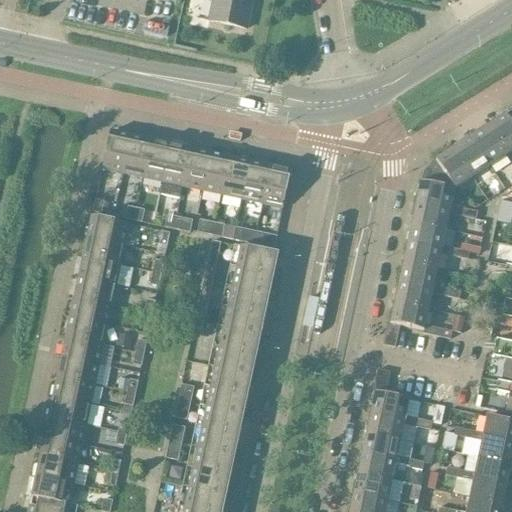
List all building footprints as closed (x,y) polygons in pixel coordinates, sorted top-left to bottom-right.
[(251,0),(212,0),(208,22),(245,30),(251,0)] [(511,152),(511,127),(505,116),(487,128),(506,157),(511,152)] [(506,157),(487,128),(470,139),(488,168),(506,157)] [(130,139),(109,134),(101,172),(122,176),(130,139)] [(150,143),(130,139),(122,176),(142,180),(150,143)] [(488,168),(470,139),(453,150),(471,179),(488,168)] [(170,147),(150,143),(142,180),(162,185),(170,147)] [(190,152),(170,147),(162,185),(182,189),(190,152)] [(471,179),(453,150),(435,162),(453,191),(471,179)] [(209,156),(190,152),(182,189),(202,193),(209,156)] [(229,160),(209,156),(202,193),(221,197),(229,160)] [(249,164),(229,160),(221,197),(241,202),(249,164)] [(453,191),(435,162),(432,164),(426,170),(424,173),(421,181),(420,184),(453,191)] [(269,169),(249,164),(241,202),(261,206),(269,169)] [(290,173),(269,169),(261,206),(282,210),(290,173)] [(449,212),(449,208),(453,191),(420,184),(415,205),(449,212)] [(510,223),(511,213),(511,202),(501,201),(497,220),(510,223)] [(103,203),(94,202),(92,214),(100,216),(103,203)] [(444,232),(448,216),(461,219),(463,211),(449,208),(449,212),(415,205),(411,225),(444,232)] [(127,208),(124,221),(133,223),(135,210),(127,208)] [(143,212),(135,210),(133,223),(141,225),(143,212)] [(475,222),(476,214),(463,211),(461,219),(475,222)] [(167,217),(164,229),(173,231),(175,219),(167,217)] [(128,227),(91,219),(86,239),(124,247),(128,227)] [(192,222),(175,219),(173,231),(189,235),(192,222)] [(199,222),(196,234),(213,238),(215,225),(199,222)] [(224,227),(215,225),(213,238),(221,240),(224,227)] [(441,248),(444,232),(411,225),(407,245),(440,252),(439,256),(453,259),(454,251),(441,248)] [(240,244),(243,231),(235,230),(234,229),(232,242),(240,244)] [(255,234),(243,231),(240,244),(253,246),(255,234)] [(169,235),(160,234),(157,246),(166,248),(169,235)] [(268,237),(255,234),(253,246),(265,249),(268,237)] [(274,247),(276,238),(268,237),(265,249),(273,251),(274,249),(274,247)] [(124,247),(86,239),(82,259),(119,267),(124,247)] [(211,243),(203,283),(211,285),(220,245),(211,243)] [(436,272),(439,256),(440,252),(407,245),(403,265),(436,272)] [(277,257),(240,249),(231,289),(269,297),(277,257)] [(466,261),(468,254),(454,251),(453,259),(466,261)] [(119,267),(82,259),(78,279),(115,287),(119,267)] [(154,262),(151,274),(160,276),(163,264),(154,262)] [(432,288),(436,272),(403,265),(398,285),(432,292),(431,296),(444,299),(446,291),(432,288)] [(160,276),(151,274),(149,286),(157,288),(160,276)] [(111,307),(115,287),(78,279),(74,299),(111,307)] [(211,285),(203,283),(194,323),(202,325),(211,285)] [(427,312),(431,296),(432,292),(398,285),(394,304),(427,312)] [(269,297),(231,289),(223,329),(260,337),(269,297)] [(458,301),(459,294),(446,291),(444,299),(458,301)] [(111,307),(74,299),(69,319),(107,327),(111,307)] [(511,319),(511,303),(504,301),(501,317),(511,319)] [(146,302),(143,314),(151,316),(154,303),(146,302)] [(424,328),(427,312),(394,304),(390,325),(389,325),(399,328),(422,332),(422,335),(436,338),(437,331),(424,328)] [(151,316),(143,314),(140,326),(149,328),(151,316)] [(107,327),(69,319),(65,339),(102,347),(107,327)] [(394,349),(399,328),(389,325),(390,325),(387,324),(382,347),(394,349)] [(260,337),(223,329),(214,369),(251,377),(260,337)] [(449,341),(451,333),(437,331),(436,338),(449,341)] [(118,335),(115,348),(128,351),(131,338),(118,335)] [(102,347),(65,339),(61,359),(98,367),(102,347)] [(511,361),(511,344),(495,341),(492,357),(511,361)] [(137,342),(134,354),(143,356),(146,343),(137,342)] [(143,356),(134,354),(132,366),(140,368),(143,356)] [(98,367),(61,359),(57,379),(94,387),(98,367)] [(251,377),(214,369),(206,409),(243,417),(251,377)] [(384,396),(389,375),(377,372),(372,394),(375,395),(375,394),(384,396)] [(94,387),(57,379),(52,399),(89,407),(94,387)] [(511,379),(511,386),(497,383),(495,392),(509,395),(509,394),(511,394),(511,379)] [(128,382),(126,394),(134,396),(137,383),(128,382)] [(193,389),(180,386),(177,403),(189,406),(193,389)] [(134,396),(126,394),(123,406),(132,408),(134,396)] [(408,402),(384,396),(375,394),(375,395),(370,415),(403,423),(403,426),(416,429),(418,422),(404,419),(408,402)] [(89,407),(52,399),(48,419),(85,427),(89,407)] [(189,406),(177,403),(173,420),(186,422),(189,406)] [(243,417),(206,409),(197,450),(234,458),(243,417)] [(399,443),(403,426),(403,423),(370,415),(366,435),(399,443)] [(511,445),(511,423),(485,418),(482,435),(481,439),(511,445)] [(85,429),(85,427),(48,419),(44,439),(81,447),(81,444),(84,443),(86,441),(88,434),(87,431),(85,429)] [(120,421),(117,434),(126,436),(128,423),(120,421)] [(430,432),(431,424),(418,422),(416,429),(430,432)] [(184,430),(172,427),(168,443),(181,446),(184,430)] [(467,440),(468,432),(455,430),(453,437),(467,440)] [(510,466),(511,457),(511,445),(481,439),(482,435),(468,432),(467,440),(480,443),(477,459),(510,466)] [(126,436),(117,434),(115,446),(123,448),(126,436)] [(396,459),(399,443),(366,435),(362,455),(395,462),(394,466),(408,469),(409,461),(396,459)] [(81,447),(44,439),(39,459),(77,467),(81,447)] [(181,446),(168,443),(164,460),(177,463),(181,446)] [(234,458),(197,450),(188,490),(225,498),(234,458)] [(391,482),(394,466),(395,462),(362,455),(357,475),(391,482)] [(77,467),(39,459),(35,479),(72,487),(77,467)] [(506,486),(510,466),(477,459),(473,475),(472,479),(506,486)] [(111,461),(109,474),(117,475),(120,463),(111,461)] [(421,472),(423,464),(409,461),(408,469),(421,472)] [(458,480),(460,472),(446,469),(445,477),(458,480)] [(501,506),(506,486),(472,479),(473,475),(460,472),(458,480),(472,483),(468,499),(501,506)] [(117,475),(109,474),(106,486),(115,488),(117,475)] [(386,502),(391,482),(357,475),(353,495),(386,502)] [(72,487),(35,479),(31,499),(68,507),(68,506),(72,487)] [(222,511),(225,498),(188,490),(183,511),(222,511)] [(384,511),(386,502),(353,495),(349,511),(384,511)] [(68,507),(31,499),(27,511),(75,511),(76,508),(68,506),(68,507)] [(500,511),(501,506),(468,499),(465,511),(500,511)] [(103,501),(100,511),(109,511),(111,503),(103,501)]
